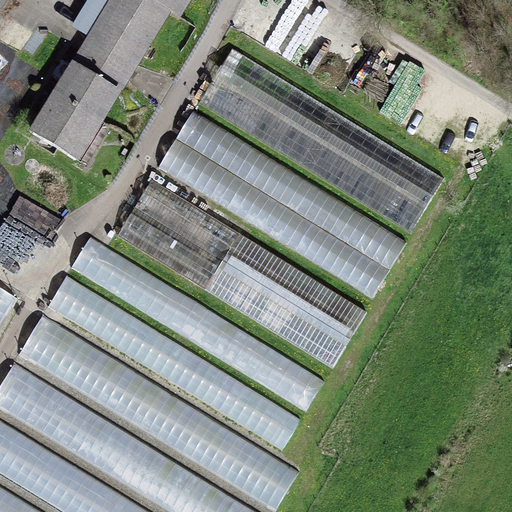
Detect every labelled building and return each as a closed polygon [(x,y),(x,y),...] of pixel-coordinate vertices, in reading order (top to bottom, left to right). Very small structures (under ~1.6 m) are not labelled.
[(185,0),(117,0),(32,135),(80,165),(185,0)] [(448,180),(236,51),(203,104),(415,233),(448,180)] [(405,242),(194,117),(162,170),(373,295),(405,242)] [(365,311),(153,185),(120,239),(332,365),(365,311)] [(327,383),(93,239),(75,269),(309,413),(327,383)] [(302,424),(69,282),(54,306),(287,449),(302,424)] [(0,332),(17,305),(0,294),(0,332)] [(290,468),(47,319),(27,351),(270,500),(290,468)] [(261,511),(21,365),(0,399),(0,402),(178,511),(261,511)] [(149,511),(0,420),(0,472),(65,511),(149,511)] [(40,511),(0,487),(0,511),(40,511)]
